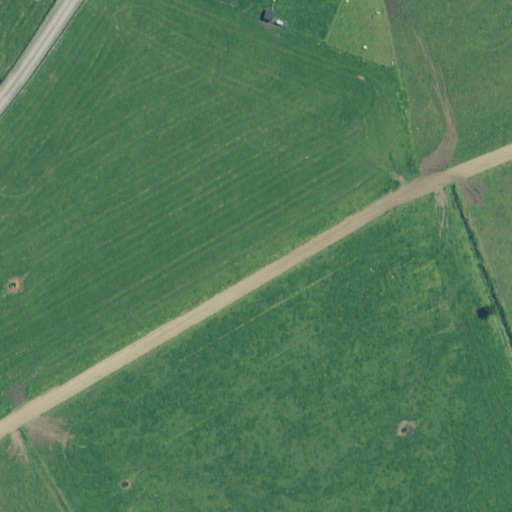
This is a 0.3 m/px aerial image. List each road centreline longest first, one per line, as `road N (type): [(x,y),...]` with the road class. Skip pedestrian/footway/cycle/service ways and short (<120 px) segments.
road 1 (unclassified): [(511,137),(392,189),(0,421)]
road 2 (unclassified): [(70,0),(0,101)]
